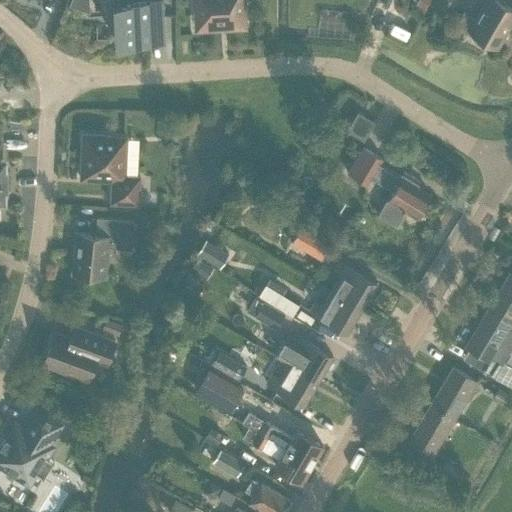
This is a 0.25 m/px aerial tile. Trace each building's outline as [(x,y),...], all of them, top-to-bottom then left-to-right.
[(163,1),(148,2),(132,3),(131,0),(105,0),(106,17),(116,17),(118,44),(165,41),(163,1)] [(241,0),(197,0),(199,25),(243,23),(241,0)] [(511,8),(497,0),(486,0),(476,18),(463,10),(454,26),(467,33),(469,29),(497,46),(511,21),(511,8)] [(388,31),(407,37),(411,25),(392,20),(388,31)] [(358,111),(347,130),(364,140),(375,121),(358,111)] [(106,137),(106,134),(82,133),(80,179),(104,180),(104,177),(112,177),(111,203),(139,204),(140,176),(123,175),(125,138),(106,137)] [(429,193),(417,186),(420,180),(403,170),(400,175),(379,163),(382,158),(363,146),(347,172),(367,184),(371,177),(392,189),(378,212),(397,224),(406,209),(416,215),(429,193)] [(143,208),(159,209),(159,193),(144,192),(143,208)] [(105,276),(108,246),(132,249),(135,220),(97,216),(95,233),(77,231),(72,273),(105,276)] [(297,242),(298,243),(292,252),(302,259),(309,249),(319,255),(328,241),(307,227),(297,242)] [(362,307),(363,305),(376,283),(339,261),(333,271),(340,275),(331,289),(362,307)] [(511,272),(510,272),(490,305),(488,308),(511,323),(511,321),(511,272)] [(292,314),(298,304),(266,284),(260,294),(292,314)] [(347,332),(362,307),(331,289),(323,304),(316,300),(310,310),(347,332)] [(283,314),(263,301),(256,313),(277,325),(283,314)] [(511,323),(488,308),(465,345),(489,360),(511,323)] [(102,328),(118,333),(122,323),(106,317),(102,328)] [(72,322),(68,336),(55,331),(44,363),(86,377),(93,357),(104,361),(113,336),(72,322)] [(333,355),(296,333),(294,337),(288,333),(275,355),(288,362),(318,380),(333,355)] [(211,362),(239,378),(246,365),(219,349),(211,362)] [(487,363),(505,380),(511,373),(511,360),(500,349),(487,363)] [(267,382),(304,405),(318,380),(288,362),(279,376),(273,372),(267,382)] [(195,388),(231,408),(244,386),(208,365),(195,388)] [(477,380),(453,366),(431,403),(454,417),(477,380)] [(491,382),(486,392),(502,400),(507,391),(491,382)] [(431,403),(409,439),(432,454),(454,417),(431,403)] [(0,466),(11,477),(13,474),(29,483),(53,445),(49,443),(61,423),(37,408),(25,428),(15,421),(0,444),(0,466)] [(264,422),(251,443),(262,449),(269,437),(274,428),(264,422)] [(313,463),(323,445),(296,430),(286,447),(313,463)] [(262,449),(279,459),(286,447),(269,437),(262,449)] [(234,440),(228,452),(245,462),(252,449),(234,440)] [(275,465),(302,481),(313,463),(286,447),(279,459),(275,465)] [(220,449),(213,462),(238,475),(245,463),(220,449)] [(446,460),(438,473),(456,483),(463,472),(446,460)] [(249,502),(265,511),(283,511),(291,500),(253,477),(246,490),(254,494),(249,502)] [(37,511),(54,511),(67,493),(55,485),(37,511)] [(219,494),(228,499),(232,493),(223,487),(219,494)] [(175,495),(169,506),(180,511),(190,511),(194,504),(175,495)]
